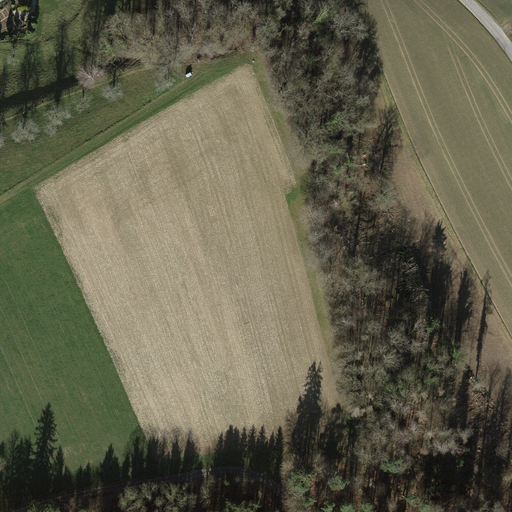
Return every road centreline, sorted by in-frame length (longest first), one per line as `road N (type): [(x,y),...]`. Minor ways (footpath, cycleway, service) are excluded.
road 1 (track): [(293,511),(274,484),(236,471),(46,500),(15,511)]
road 2 (track): [(0,203),(185,86)]
